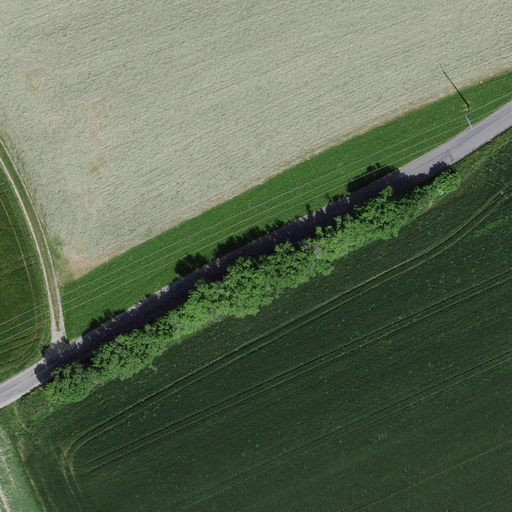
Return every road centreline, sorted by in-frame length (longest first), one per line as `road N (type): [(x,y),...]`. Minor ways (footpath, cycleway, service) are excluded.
road 1 (unclassified): [(0,398),(511,110)]
road 2 (track): [(51,368),(59,315),(48,253),(0,140)]
